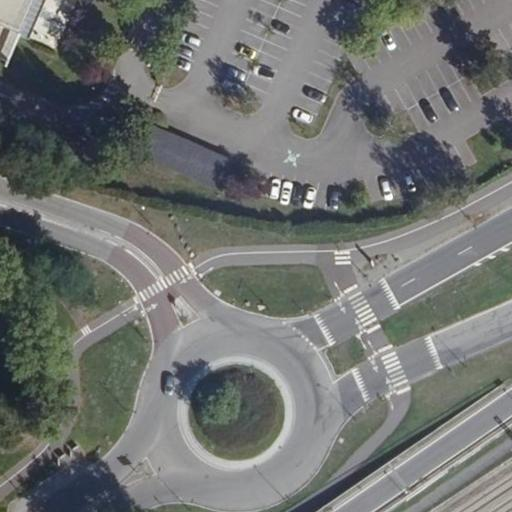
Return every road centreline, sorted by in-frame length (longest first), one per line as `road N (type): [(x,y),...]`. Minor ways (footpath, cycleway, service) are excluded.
road 1 (primary): [(239,333),(147,242),(0,185)]
road 2 (primary): [(511,223),(287,352)]
road 3 (primary): [(0,216),(115,251),(140,274),(164,316),(173,364)]
road 4 (primary): [(314,423),(353,391),(511,320)]
road 5 (primary): [(358,511),(511,403)]
road 6 (primary): [(200,482),(224,490),(272,482),(307,447),(314,423)]
road 7 (primary): [(157,416),(113,470),(56,511)]
